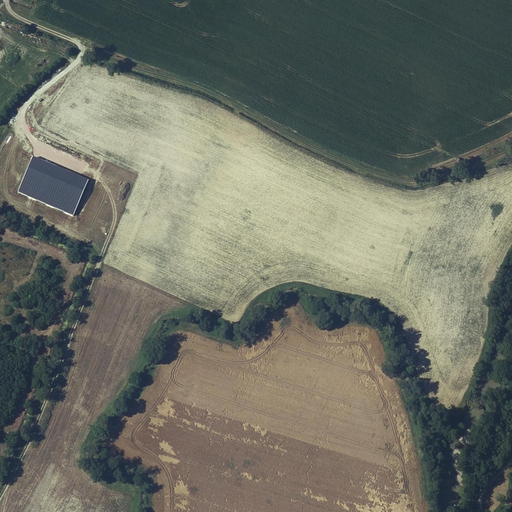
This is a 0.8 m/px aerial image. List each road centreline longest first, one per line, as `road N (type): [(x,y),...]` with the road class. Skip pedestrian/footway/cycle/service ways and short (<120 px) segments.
road 1 (track): [(511,149),(418,182),(384,179),(183,81),(117,64),(14,16),(5,0)]
road 2 (track): [(0,498),(100,257),(0,210)]
road 3 (track): [(0,144),(81,46)]
